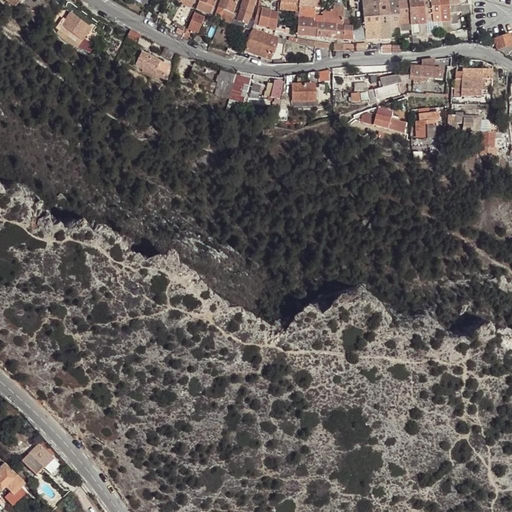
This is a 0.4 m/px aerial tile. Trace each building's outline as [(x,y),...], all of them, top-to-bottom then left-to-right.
[(4,0),(15,8),(21,0),(4,0)] [(181,0),(180,2),(180,3),(192,9),(194,3),(187,0),(181,0)] [(210,14),(215,0),(199,0),(196,9),(210,14)] [(237,0),(221,0),(218,9),(224,11),(221,18),(232,22),(235,15),(232,14),(237,0)] [(255,0),(243,0),(239,14),(237,21),(245,23),(248,24),(247,29),(253,31),(254,29),(254,24),(255,23),(249,22),(255,0)] [(298,16),(299,0),(281,0),(282,1),(281,10),(295,11),(295,15),(298,16)] [(299,0),(298,16),(298,21),(314,21),(314,28),(317,28),(318,23),(335,25),(342,26),(343,20),(344,11),(342,11),(333,10),(332,13),(324,12),(323,16),(315,16),(316,8),(316,0),(299,0)] [(371,21),(380,20),(379,0),(362,0),(364,19),(372,19),(371,21)] [(391,28),(391,3),(388,3),(387,0),(379,0),(380,20),(381,39),(392,39),(391,28)] [(450,21),(450,13),(457,13),(462,12),(462,14),(469,14),(467,0),(408,0),(409,2),(399,2),(399,0),(387,0),(388,3),(391,3),(391,28),(401,27),(401,26),(411,25),(419,25),(426,24),(435,23),(441,23),(441,21),(450,21)] [(267,27),(277,28),(278,14),(270,13),(271,10),(258,9),(255,23),(254,24),(257,25),(259,25),(267,27)] [(245,23),(237,21),(239,14),(236,13),(233,24),(244,28),(245,23)] [(457,13),(450,13),(450,21),(451,24),(458,23),(457,13)] [(82,40),(91,29),(71,14),(65,21),(64,20),(61,24),(82,40)] [(194,14),(188,29),(198,33),(204,18),(194,14)] [(381,39),(380,20),(371,21),(372,19),(364,19),(365,27),(352,28),(353,41),(381,39)] [(186,27),(175,21),(173,25),(184,32),(186,27)] [(298,21),(297,35),(317,37),(317,28),(314,28),(314,21),(298,21)] [(441,23),(442,33),(452,32),(451,24),(450,21),(441,21),(441,23)] [(331,39),(332,36),(335,36),(335,25),(318,23),(317,28),(317,37),(316,38),(331,39)] [(435,23),(426,24),(427,34),(436,34),(435,23)] [(426,24),(419,25),(419,35),(427,34),(426,24)] [(335,39),(344,40),(344,26),(342,26),(335,25),(335,36),(335,39)] [(352,27),(344,26),(344,40),(353,41),(352,28),(352,27)] [(141,36),(131,30),(125,43),(135,48),(141,36)] [(265,33),(254,30),(246,51),(262,57),(261,60),(269,63),(277,42),(278,38),(265,33)] [(511,42),(509,34),(489,41),(490,46),(496,45),(497,50),(498,50),(505,55),(508,53),(511,50),(511,42)] [(163,82),(170,67),(142,52),(136,64),(143,68),(143,70),(155,76),(154,77),(163,82)] [(435,59),(435,67),(445,67),(445,59),(435,59)] [(433,60),(421,61),(421,68),(411,67),(409,82),(420,83),(421,77),(442,80),(442,70),(433,69),(433,60)] [(330,69),(319,71),(319,81),(330,81),(330,69)] [(492,80),(492,71),(462,71),(462,73),(462,79),(456,79),(455,88),(455,97),(481,97),(481,80),(492,80)] [(215,94),(230,98),(236,77),(222,72),(220,77),(219,82),(215,94)] [(385,98),(401,94),(399,86),(402,85),(399,76),(381,81),(381,82),(379,82),(380,89),(369,92),(372,104),(386,100),(385,98)] [(236,77),(230,98),(243,102),(250,81),(236,77)] [(283,83),(280,82),(280,78),(273,77),(271,84),(268,84),(265,97),(268,97),(267,101),(273,102),(273,98),(280,99),(283,83)] [(261,86),(253,84),(250,98),(258,99),(261,86)] [(315,85),(293,85),(293,101),(291,101),(291,106),(318,106),(318,100),(315,100),(315,85)] [(483,134),(491,135),(491,122),(481,122),(481,118),(455,117),(455,113),(451,113),(451,116),(447,116),(447,130),(483,134)] [(388,130),(388,129),(404,133),(406,124),(390,120),(390,121),(376,117),(373,126),(388,130)] [(438,142),(437,122),(416,123),(417,138),(412,138),(412,143),(422,142),(422,143),(433,143),(432,142),(438,142)] [(494,149),(495,135),(491,135),(483,134),(482,148),(494,149)] [(43,442),(23,461),(36,475),(44,468),(45,468),(54,459),(52,456),(55,453),(43,442)] [(0,491),(5,487),(11,493),(23,480),(18,475),(17,476),(5,464),(0,468),(0,491)]
